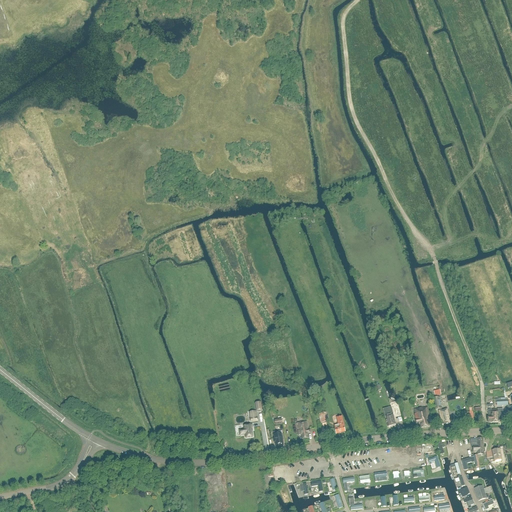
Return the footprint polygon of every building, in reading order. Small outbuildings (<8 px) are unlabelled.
[(404,350),(404,348),(394,351),(396,358),(405,355),(405,352),(404,350)] [(433,399),(436,410),(441,409),(439,398),(433,399)] [(392,413),(391,408),(383,410),(385,416),(388,428),(393,427),(394,427),(395,426),(396,426),(392,413)] [(427,408),(415,410),(415,415),(414,415),(416,425),(419,425),(420,428),(431,427),(427,408)] [(450,424),(447,410),(439,411),(441,422),(442,421),(443,425),(450,424)] [(502,410),(497,410),(494,410),(494,412),(495,412),(495,416),(494,416),(494,423),(498,423),(498,421),(501,421),(501,414),(502,414),(502,410)] [(256,411),(249,413),(250,423),(257,422),(256,412),(256,411)] [(320,424),(323,423),(327,422),(328,422),(326,413),(318,415),(320,424)] [(345,432),(343,424),(341,416),(336,418),(338,425),(334,426),(335,429),(336,434),(345,432)] [(302,422),(297,423),(297,424),(299,436),(301,435),(302,440),(308,439),(308,434),(310,434),(309,430),(308,430),(307,422),(302,423),(302,422)] [(240,436),(245,435),(245,438),(253,437),(252,429),(253,429),(252,425),(243,426),(244,430),(239,430),(240,436)] [(275,442),(276,445),(282,444),(280,431),(273,432),(274,439),(273,439),(274,442),(275,442)] [(473,453),(477,453),(477,455),(484,455),(484,452),(485,452),(485,448),(483,448),(483,439),(477,439),(477,447),(473,447),(473,453)] [(501,461),(499,450),(492,451),(495,462),(501,461)] [(482,486),(474,489),(477,498),(479,497),(480,501),(486,499),(482,486)] [(467,488),(458,492),(459,495),(460,494),(461,499),(470,496),(467,488)] [(347,491),(343,491),(345,499),(351,498),(350,493),(347,494),(347,491)] [(337,496),(333,497),(337,510),(341,508),(337,496)]
